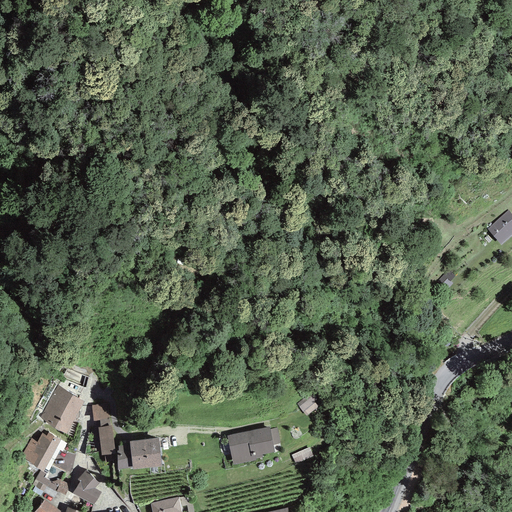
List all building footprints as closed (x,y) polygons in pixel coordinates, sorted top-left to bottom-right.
[(487,229),(501,245),(511,234),(511,215),(508,210),(487,229)] [(448,269),(438,280),(448,288),(452,283),(450,281),(455,276),(448,269)] [(256,369),(244,375),(251,388),(262,382),(256,369)] [(85,401),(58,385),(39,418),(66,433),(85,401)] [(311,394),(297,404),(306,415),(320,405),(311,394)] [(91,405),(93,421),(99,420),(109,419),(107,403),(91,405)] [(109,419),(99,420),(100,427),(98,427),(101,456),(104,455),(113,455),(115,454),(112,426),(110,426),(109,419)] [(269,427),(227,435),(233,464),(256,460),(256,458),(262,457),(261,455),(274,452),(273,445),(270,429),(269,427)] [(277,428),(270,429),(273,445),(280,444),(277,428)] [(37,442),(31,438),(20,458),(40,470),(42,471),(61,440),(48,432),(46,436),(42,433),(37,442)] [(158,438),(129,441),(130,444),(118,446),(118,450),(117,451),(118,470),(132,467),(133,470),(162,466),(158,438)] [(309,448),(292,455),(296,464),(313,457),(309,448)] [(61,480),(61,479),(52,482),(44,478),(46,474),(42,471),(40,470),(32,485),(43,491),(45,486),(56,491),(61,480)] [(79,482),(72,493),(93,505),(101,492),(94,489),(99,483),(87,470),(77,479),(79,482)] [(70,484),(61,480),(56,491),(65,495),(70,484)] [(181,511),(178,497),(150,503),(152,511),(181,511)] [(60,511),(61,511),(45,500),(35,511),(60,511)]
